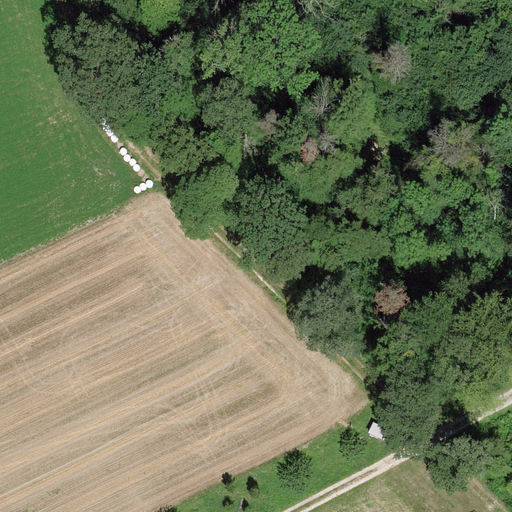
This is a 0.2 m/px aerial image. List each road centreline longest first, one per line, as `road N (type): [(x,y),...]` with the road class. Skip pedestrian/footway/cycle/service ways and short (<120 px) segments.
road 1 (track): [(59,0),(102,104),(499,511)]
road 2 (track): [(293,511),(511,397)]
